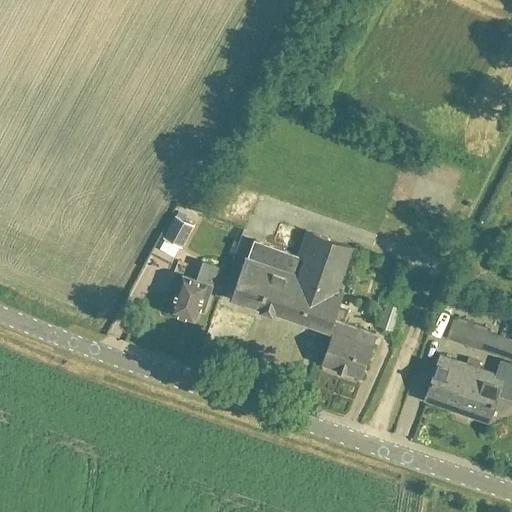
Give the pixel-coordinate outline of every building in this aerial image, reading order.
[(393,202),(388,222),(396,224),(391,245),(415,251),(425,210),(393,202)] [(174,218),(163,239),(181,249),(192,228),(174,218)] [(305,233),(297,258),(254,243),(248,260),(246,260),(232,298),(233,299),(234,298),(261,308),(260,311),(273,316),(274,313),(330,332),(337,309),(342,294),(337,292),(352,249),(305,233)] [(169,314),(193,322),(197,311),(202,312),(216,268),(201,264),(195,282),(181,277),(169,314)] [(391,333),(399,310),(386,305),(378,329),(391,333)] [(337,309),(330,332),(334,333),(323,365),(361,378),(375,336),(342,324),(346,312),(337,309)] [(511,341),(452,321),(446,340),(511,363),(511,341)] [(441,357),(425,402),(488,423),(497,397),(511,402),(511,366),(499,362),(495,375),(476,369),(478,363),(467,359),(465,365),(441,357)]
